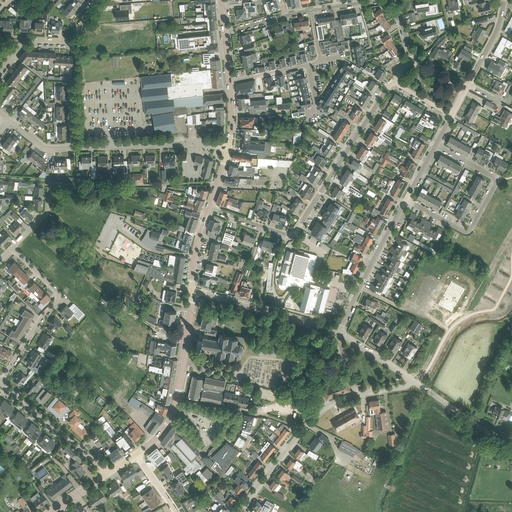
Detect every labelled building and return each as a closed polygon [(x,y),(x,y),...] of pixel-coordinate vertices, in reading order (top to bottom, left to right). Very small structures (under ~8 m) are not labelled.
[(281,1),(280,0),(271,0),(267,1),(270,11),(280,8),(278,2),(281,1)] [(448,0),(450,6),(447,7),(449,13),(454,12),(453,10),(460,8),(459,5),(457,0),(448,0)] [(207,6),(205,7),(205,10),(210,10),(211,9),(211,8),(216,8),(216,2),(207,3),(207,6)] [(244,9),(237,10),(238,19),(247,18),(246,12),(252,12),(256,11),(255,5),(251,6),(250,2),(247,2),(244,2),(244,7),(244,9)] [(426,12),(430,11),(434,10),(433,5),(429,5),(429,2),(415,4),(416,12),(425,10),(426,12)] [(478,4),(481,14),(491,11),(489,4),(486,5),(485,2),(478,4)] [(67,4),(65,6),(74,13),(75,11),(74,10),(76,8),(70,3),(68,5),(67,4)] [(121,10),(116,11),(116,19),(129,18),(129,13),(132,13),(131,4),(120,5),(121,5),(122,10),(121,10)] [(71,14),(72,15),(74,13),(65,6),(63,8),(65,9),(62,12),(68,17),(71,14)] [(374,13),(376,17),(377,18),(383,14),(384,13),(381,8),(377,10),(375,7),(372,10),(374,13)] [(205,10),(204,10),(205,16),(208,16),(212,15),(217,15),(216,8),(211,8),(211,9),(210,10),(205,10)] [(357,12),(348,14),(349,19),(350,22),(350,23),(349,23),(350,25),(353,25),(353,23),(358,22),(357,16),(357,12)] [(415,15),(414,12),(409,13),(411,21),(415,20),(419,19),(418,14),(415,15)] [(348,14),(340,15),(341,19),(341,20),(341,24),(342,24),(342,25),(342,26),(350,25),(349,23),(350,23),(350,22),(349,19),(348,14)] [(379,21),(381,24),(387,20),(383,14),(377,18),(372,22),(374,25),(379,21)] [(336,25),(334,16),(326,17),(327,23),(328,26),(336,25)] [(12,22),(15,22),(15,19),(10,18),(10,21),(0,20),(0,25),(3,26),(3,29),(12,30),(12,22)] [(27,30),(28,21),(28,19),(20,18),(19,30),(24,30),(27,30)] [(35,22),(35,28),(34,28),(34,29),(34,31),(42,31),(43,19),(39,19),(39,23),(35,22)] [(361,34),(357,35),(358,38),(367,36),(366,32),(362,19),(359,20),(359,22),(361,33),(361,34)] [(437,34),(434,23),(435,23),(434,19),(426,22),(427,25),(429,25),(430,27),(421,29),(424,38),(431,36),(432,37),(437,35),(437,34)] [(49,23),(49,27),(51,27),(51,32),(53,32),(53,33),(54,33),(54,32),(58,33),(59,27),(62,27),(62,21),(51,20),(51,23),(49,23)] [(310,27),(309,20),(301,21),(302,28),(310,27)] [(381,24),(379,25),(376,28),(369,30),(369,32),(377,30),(377,31),(381,28),(383,31),(385,29),(386,30),(391,26),(387,20),(381,24)] [(274,27),(277,35),(290,32),(293,31),(292,28),(291,23),(285,24),(287,28),(283,29),(282,25),(274,27)] [(474,29),(471,36),(473,38),(471,42),(477,45),(479,41),(480,41),(486,30),(481,28),(479,27),(477,31),(474,29)] [(210,35),(178,38),(179,48),(185,48),(189,47),(199,46),(200,46),(210,45),(218,44),(217,31),(212,32),(210,32),(210,35)] [(254,35),(253,32),(246,34),(239,35),(240,43),(247,42),(247,41),(251,41),(250,36),(254,35)] [(385,44),(391,40),(392,39),(388,34),(385,36),(383,33),(380,35),(375,37),(377,40),(381,39),(385,44)] [(444,36),(436,44),(438,46),(439,47),(446,39),(445,38),(444,36)] [(511,48),(511,41),(503,37),(493,54),(501,58),(503,54),(500,53),(504,46),(509,48),(510,47),(511,48)] [(317,54),(314,39),(303,43),(304,46),(309,45),(310,50),(308,50),(309,54),(311,53),(312,55),(313,54),(313,55),(313,56),(314,56),(315,56),(316,56),(316,55),(317,55),(317,54)] [(330,52),(329,49),(330,49),(330,47),(333,46),(333,43),(330,43),(330,40),(320,42),(322,49),(323,54),(330,52)] [(333,43),(333,46),(336,46),(337,48),(338,48),(338,51),(345,50),(345,49),(349,48),(348,40),(341,41),(342,45),(338,45),(337,42),(333,43)] [(395,46),(391,40),(385,44),(389,49),(395,46)] [(245,51),(255,48),(254,43),(244,46),(245,51)] [(395,46),(389,49),(387,51),(392,58),(394,56),(393,55),(399,51),(395,46)] [(456,62),(454,66),(459,69),(464,60),(463,59),(464,58),(466,55),(469,57),(471,54),(471,53),(473,50),(467,46),(465,50),(463,49),(462,49),(458,56),(457,56),(455,59),(457,60),(456,62)] [(439,54),(448,59),(452,51),(448,49),(447,50),(444,49),(443,50),(436,47),(431,56),(436,59),(439,54)] [(295,52),(295,55),(300,54),(301,58),(299,58),(300,62),(302,61),(302,63),(308,62),(305,49),(295,52)] [(28,60),(31,60),(31,52),(25,51),(22,55),(28,60)] [(297,64),(295,55),(295,52),(284,54),(285,57),(290,56),(291,60),(289,60),(290,64),(292,64),(292,65),(297,64)] [(207,64),(207,68),(221,67),(220,59),(215,60),(214,53),(210,53),(203,54),(204,65),(207,64)] [(242,54),(243,61),(244,66),(253,65),(253,58),(256,58),(256,53),(247,54),(242,54)] [(287,66),(285,57),(284,54),(274,56),(274,60),(280,59),(280,62),(278,63),(279,67),(281,66),(282,67),(287,66)] [(25,64),(28,60),(22,55),(19,59),(25,64)] [(399,55),(394,58),(397,63),(402,60),(399,55)] [(276,69),(274,60),(274,56),(263,59),(264,62),(269,61),(270,65),(268,65),(269,69),(271,68),(271,70),(276,69)] [(266,71),(264,62),(263,59),(261,59),(262,63),(261,63),(261,66),(258,67),(258,66),(255,67),(255,69),(253,70),(252,70),(252,71),(252,72),(252,73),(253,73),(253,74),(254,74),(266,71)] [(492,61),(487,69),(495,73),(495,74),(501,77),(505,69),(509,71),(509,70),(510,68),(504,64),(505,62),(500,60),(498,64),(492,61)] [(385,64),(383,66),(385,68),(387,70),(392,67),(389,62),(386,64),(385,64)] [(17,68),(24,74),(24,73),(28,69),(21,63),(17,68)] [(343,67),(342,67),(351,73),(354,68),(358,71),(360,69),(360,68),(353,64),(351,66),(348,64),(345,63),(344,64),(342,66),(343,67)] [(339,72),(347,77),(348,78),(351,73),(342,67),(340,69),(339,71),(339,72)] [(23,79),(26,75),(24,73),(24,74),(17,68),(13,73),(20,78),(21,78),(23,79)] [(141,89),(143,101),(145,114),(152,113),(152,115),(153,115),(156,135),(177,131),(176,126),(174,115),(177,115),(187,113),(186,107),(201,105),(219,104),(224,103),(223,93),(218,94),(203,95),(177,98),(177,94),(168,95),(168,87),(173,86),(172,85),(175,85),(175,87),(179,86),(179,85),(190,83),(191,87),(200,86),(200,88),(223,86),(221,68),(216,69),(163,74),(160,75),(157,75),(146,76),(141,77),(142,89),(141,89)] [(386,73),(379,69),(377,72),(373,70),(371,73),(382,80),(384,76),(385,77),(386,74),(386,73)] [(294,74),(295,80),(305,77),(305,74),(304,74),(304,72),(301,73),(299,73),(298,70),(292,71),(293,75),(294,74)] [(336,77),(344,82),(344,81),(347,77),(339,72),(338,74),(336,77)] [(10,77),(17,83),(20,78),(13,73),(10,77)] [(277,76),(280,87),(285,86),(286,90),(289,89),(288,83),(285,84),(284,80),(284,77),(283,75),(277,76)] [(266,81),(265,81),(266,85),(267,85),(268,88),(273,87),(273,88),(277,87),(275,78),(272,79),(271,76),(265,77),(266,81)] [(15,88),(13,87),(17,83),(10,77),(6,82),(8,84),(15,89),(15,88)] [(333,82),(341,86),(342,87),(345,82),(344,81),(344,82),(336,77),(335,79),(334,79),(333,81),(334,81),(333,81),(333,82)] [(358,84),(364,87),(365,85),(366,85),(375,91),(379,85),(372,80),(370,83),(368,82),(367,80),(363,81),(362,83),(360,81),(357,79),(355,81),(358,84)] [(237,94),(255,90),(254,80),(236,84),(237,94)] [(364,88),(364,87),(358,84),(355,81),(353,84),(362,91),(364,88)] [(511,85),(506,82),(504,81),(502,84),(497,81),(493,88),(498,91),(498,92),(501,93),(503,89),(508,91),(511,85),(510,85),(511,85)] [(55,82),(53,82),(54,85),(54,92),(56,92),(64,92),(64,85),(60,85),(60,82),(55,82)] [(341,86),(333,82),(332,84),(331,83),(330,85),(331,85),(330,86),(338,91),(341,86)] [(5,88),(11,93),(15,89),(8,84),(5,88)] [(328,90),(327,92),(334,96),(337,92),(329,87),(328,90)] [(5,88),(1,93),(8,98),(11,93),(5,88)] [(56,92),(54,92),(55,102),(61,102),(60,98),(65,98),(64,92),(56,92)] [(325,94),(324,96),(331,101),(334,96),(327,92),(326,92),(325,94)] [(372,95),(365,92),(364,94),(360,92),(359,95),(368,101),(372,95)] [(1,93),(0,94),(0,99),(4,102),(6,104),(10,100),(8,98),(1,93)] [(396,101),(399,103),(402,97),(395,93),(390,103),(393,105),(396,101)] [(347,94),(345,97),(355,103),(356,100),(347,94)] [(359,95),(357,97),(361,99),(359,102),(365,106),(368,101),(359,95)] [(320,101),(329,107),(332,102),(331,101),(324,96),(323,96),(322,99),(321,98),(320,101)] [(237,98),(238,103),(246,102),(247,106),(250,106),(251,108),(267,107),(266,100),(250,101),(250,97),(246,98),(246,97),(237,98)] [(355,103),(345,97),(344,99),(353,105),(355,103)] [(404,104),(401,108),(407,111),(408,110),(409,109),(412,103),(406,100),(404,104)] [(329,107),(320,101),(320,102),(320,101),(318,104),(317,106),(320,108),(323,110),(322,112),(321,112),(327,116),(329,113),(326,111),(329,107)] [(493,111),(496,106),(487,101),(484,106),(493,111),(492,114),(494,116),(496,113),(493,111)] [(56,112),(64,112),(64,105),(61,105),(61,102),(55,102),(48,102),(48,106),(54,107),(54,112),(56,112)] [(247,106),(246,102),(238,103),(238,108),(245,107),(245,109),(249,108),(250,113),(254,113),(267,112),(267,107),(251,108),(250,106),(247,106)] [(472,107),(471,106),(469,110),(475,114),(476,114),(479,110),(481,106),(474,102),(472,107)] [(28,105),(25,103),(18,112),(20,113),(18,116),(22,119),(30,107),(28,105)] [(405,114),(408,116),(409,114),(410,113),(412,115),(417,106),(412,103),(409,109),(408,110),(407,111),(405,114)] [(355,108),(351,106),(349,109),(359,115),(362,110),(356,106),(355,108)] [(417,106),(412,115),(411,117),(414,118),(416,115),(419,116),(419,115),(420,115),(423,109),(417,106)] [(36,112),(33,109),(30,107),(22,119),(25,121),(27,119),(29,120),(34,114),(36,112)] [(347,115),(356,120),(359,115),(349,109),(347,113),(340,109),(339,110),(337,109),(336,111),(338,112),(346,117),(347,115)] [(493,120),(493,121),(497,124),(499,122),(503,124),(507,126),(508,123),(510,119),(511,115),(511,113),(508,111),(504,109),(503,112),(504,112),(500,118),(496,115),(493,120)] [(475,114),(469,110),(465,117),(467,119),(467,121),(466,121),(465,124),(469,126),(470,127),(476,130),(478,127),(470,123),(471,121),(475,114)] [(39,119),(33,127),(36,130),(38,127),(40,129),(43,125),(45,123),(42,121),(46,115),(45,111),(39,119)] [(342,117),(345,119),(346,117),(338,112),(336,111),(334,113),(336,114),(342,118),(342,117)] [(415,129),(421,132),(424,126),(426,122),(431,125),(429,127),(433,129),(435,124),(435,125),(439,118),(426,111),(423,115),(419,122),(419,123),(417,126),(415,129)] [(54,112),(53,112),(53,122),(56,122),(62,122),(61,118),(64,118),(64,112),(56,112),(54,112)] [(32,122),(29,125),(33,127),(39,119),(34,114),(29,120),(32,122)] [(386,128),(387,129),(390,124),(392,125),(393,123),(383,116),(381,118),(380,118),(377,122),(384,127),(386,128)] [(241,125),(245,125),(245,128),(251,128),(251,126),(252,126),(252,122),(258,122),(259,117),(250,117),(243,117),(243,121),(242,121),(241,125)] [(341,121),(342,122),(341,125),(347,129),(350,124),(343,119),(341,121)] [(54,132),(55,132),(58,132),(66,132),(66,125),(62,125),(62,122),(56,122),(53,122),(48,122),(48,124),(54,124),(54,132)] [(382,130),(384,131),(386,128),(384,127),(377,122),(374,127),(380,132),(382,130)] [(335,131),(336,132),(337,131),(343,135),(347,129),(341,125),(338,129),(337,128),(335,131)] [(250,139),(251,136),(268,137),(268,130),(251,129),(251,128),(245,128),(243,128),(242,129),(241,129),(241,132),(242,133),(242,139),(250,139)] [(329,135),(319,128),(318,131),(328,137),(329,135)] [(328,137),(318,131),(316,133),(324,138),(324,141),(324,142),(323,144),(333,151),(337,145),(327,139),(328,137)] [(337,131),(336,132),(335,135),(333,134),(332,136),(339,141),(343,135),(337,131)] [(379,136),(371,132),(368,137),(377,142),(379,138),(389,145),(391,141),(389,140),(386,138),(384,137),(382,135),(380,134),(379,136)] [(7,137),(8,138),(6,140),(12,145),(15,141),(18,143),(20,140),(14,136),(12,138),(8,135),(7,137)] [(485,136),(482,135),(477,145),(480,147),(483,140),(485,136)] [(446,143),(452,146),(456,139),(450,136),(446,143)] [(365,141),(371,145),(373,146),(374,144),(376,145),(378,142),(377,142),(368,137),(365,141)] [(409,141),(408,143),(411,145),(416,148),(421,151),(425,144),(421,141),(420,141),(415,138),(412,143),(409,141)] [(461,142),(456,139),(452,146),(457,149),(461,142)] [(467,142),(462,139),(461,142),(457,149),(462,152),(466,145),(467,142)] [(9,150),(8,150),(10,148),(13,150),(15,147),(12,145),(6,140),(4,143),(3,142),(1,144),(4,147),(2,150),(7,153),(9,150)] [(242,151),(247,152),(270,155),(272,142),(265,141),(265,143),(243,141),(242,151)] [(333,151),(323,144),(320,149),(314,145),(312,148),(317,151),(322,154),(324,152),(330,156),(333,151)] [(468,155),(471,148),(466,145),(462,152),(468,155)] [(371,151),(362,146),(359,150),(368,156),(371,152),(376,156),(378,152),(373,149),(371,151)] [(376,148),(374,147),(373,149),(378,152),(383,156),(384,154),(376,149),(376,148)] [(479,147),(475,154),(481,158),(485,150),(479,147)] [(412,155),(417,158),(421,151),(416,148),(412,155)] [(488,158),(490,159),(494,153),(486,148),(485,150),(481,158),(487,161),(488,158)] [(362,159),(361,161),(363,163),(368,156),(359,150),(356,155),(362,159)] [(27,162),(30,159),(33,162),(38,155),(33,151),(29,156),(25,153),(20,160),(24,162),(25,160),(27,162)] [(323,155),(322,154),(317,151),(313,157),(312,156),(311,158),(309,156),(307,159),(309,160),(313,162),(315,160),(323,166),(327,160),(322,157),(323,155)] [(494,161),(493,164),(498,167),(502,160),(497,157),(499,152),(496,151),(491,160),(494,161)] [(234,152),(232,158),(240,161),(239,165),(245,165),(251,166),(255,166),(257,166),(259,166),(264,166),(265,158),(258,158),(257,158),(252,157),(238,153),(234,152)] [(175,154),(164,155),(164,168),(169,168),(168,165),(175,165),(175,154)] [(440,167),(442,164),(446,157),(440,154),(437,161),(439,163),(438,166),(440,167)] [(42,162),(44,159),(38,155),(33,162),(36,164),(34,167),(41,172),(42,170),(42,169),(45,166),(45,164),(42,162)] [(132,158),(129,158),(129,166),(134,166),(134,163),(140,163),(140,155),(132,155),(132,158)] [(155,155),(146,155),(146,167),(149,167),(149,163),(155,163),(155,155)] [(202,173),(201,175),(209,178),(213,160),(196,155),(194,163),(198,164),(197,171),(202,173)] [(390,163),(392,160),(385,155),(380,164),(384,167),(387,161),(390,163)] [(388,157),(398,163),(401,164),(402,162),(390,155),(388,157)] [(108,156),(98,156),(98,167),(105,167),(105,171),(105,172),(108,172),(108,171),(111,171),(111,168),(111,167),(111,166),(111,162),(108,162),(108,156)] [(114,164),(113,164),(113,166),(113,167),(113,168),(117,168),(118,167),(119,165),(124,164),(124,156),(114,156),(114,164)] [(82,161),(79,161),(79,169),(83,169),(83,165),(92,165),(92,157),(82,157),(82,161)] [(442,164),(447,167),(451,160),(446,157),(442,164)] [(64,159),(64,160),(60,160),(61,172),(64,172),(63,168),(67,168),(67,169),(70,169),(70,163),(67,163),(66,158),(64,159)] [(55,170),(55,168),(57,168),(57,172),(61,172),(60,160),(57,160),(57,159),(54,159),(54,163),(51,163),(51,168),(51,170),(55,170)] [(323,172),(319,169),(314,166),(315,163),(313,162),(309,160),(307,162),(313,165),(311,168),(312,169),(310,171),(319,177),(323,172)] [(365,164),(363,163),(361,161),(359,163),(353,160),(350,165),(356,169),(355,171),(359,173),(359,174),(362,170),(360,169),(362,166),(363,166),(369,170),(374,174),(376,171),(373,169),(365,164)] [(415,163),(409,160),(405,167),(411,170),(415,163)] [(451,160),(447,167),(452,170),(456,163),(451,160)] [(504,170),(508,163),(502,160),(498,167),(504,170)] [(310,179),(316,183),(319,177),(310,171),(306,177),(302,174),(295,169),(294,170),(291,167),(293,164),(300,168),(301,166),(293,161),(291,163),(289,166),(289,167),(291,168),(294,171),(294,172),(296,173),(298,175),(300,176),(306,180),(307,178),(310,179)] [(399,167),(398,168),(399,169),(403,171),(401,174),(407,177),(411,170),(405,167),(401,164),(400,164),(397,162),(395,165),(399,167)] [(462,166),(456,163),(452,170),(458,173),(462,166)] [(247,167),(247,170),(237,170),(238,167),(230,164),(227,172),(236,175),(254,176),(255,168),(255,167),(247,167)] [(347,169),(344,175),(353,181),(354,179),(351,177),(353,173),(351,172),(347,169)] [(359,173),(357,177),(365,182),(367,179),(359,174),(359,173)] [(353,193),(360,198),(362,195),(360,193),(350,187),(349,187),(353,181),(344,175),(340,181),(345,185),(344,187),(346,188),(353,193)] [(313,187),(305,182),(306,180),(300,176),(299,178),(298,179),(302,182),(300,186),(301,187),(302,187),(302,188),(309,193),(313,187)] [(391,183),(395,185),(400,189),(404,181),(399,178),(397,182),(393,180),(392,181),(392,180),(387,178),(388,178),(385,176),(384,179),(387,181),(391,183)] [(478,176),(475,181),(482,185),(485,180),(478,176)] [(225,178),(223,183),(228,185),(232,186),(232,184),(238,186),(239,183),(246,183),(246,179),(241,178),(231,178),(230,180),(225,178)] [(388,194),(389,192),(396,196),(400,189),(395,185),(391,183),(387,181),(384,179),(383,179),(381,182),(386,184),(388,186),(386,189),(382,187),(380,190),(388,194)] [(475,181),(471,187),(478,191),(480,188),(480,189),(481,188),(482,186),(481,185),(482,185),(475,181)] [(34,190),(34,194),(42,194),(43,187),(30,186),(29,189),(34,190)] [(191,186),(189,186),(188,193),(198,195),(201,196),(206,198),(208,190),(202,188),(201,191),(199,190),(199,192),(197,191),(197,188),(192,188),(191,186)] [(336,186),(332,193),(334,194),(335,195),(334,197),(336,198),(337,196),(338,197),(341,194),(343,195),(345,192),(349,194),(351,196),(353,193),(346,188),(344,187),(342,190),(340,189),(336,186)] [(288,191),(290,191),(296,195),(298,193),(306,198),(309,193),(302,188),(302,187),(301,187),(298,192),(294,190),(290,187),(288,191)] [(417,197),(422,200),(426,193),(428,190),(422,187),(421,190),(417,197)] [(468,193),(475,196),(478,191),(471,187),(468,193)] [(455,193),(457,194),(459,191),(455,189),(451,197),(452,198),(455,193)] [(229,198),(226,197),(228,193),(221,191),(219,197),(232,202),(236,203),(238,200),(233,199),(229,197),(229,198)] [(164,200),(167,202),(167,201),(168,202),(168,201),(173,203),(174,198),(170,197),(170,196),(169,195),(169,194),(166,193),(166,194),(164,199),(164,200)] [(431,196),(426,193),(422,200),(427,203),(431,196)] [(188,198),(189,198),(188,200),(196,202),(203,205),(205,200),(197,197),(198,196),(194,195),(194,196),(189,194),(188,198)] [(469,201),(471,198),(464,194),(459,203),(462,204),(469,208),(472,203),(469,201)] [(433,206),(437,199),(431,196),(427,203),(433,206)] [(218,199),(216,203),(223,206),(226,207),(227,204),(235,207),(237,203),(236,203),(232,202),(219,197),(218,199)] [(394,200),(389,197),(385,205),(390,208),(394,200)] [(303,202),(296,198),(293,203),(300,208),(303,202)] [(41,209),(42,200),(34,199),(33,208),(41,209)] [(267,220),(268,215),(269,211),(271,206),(263,204),(264,201),(258,199),(257,203),(255,209),(258,210),(257,215),(262,217),(261,218),(267,220)] [(438,209),(442,202),(437,199),(433,206),(438,209)] [(188,200),(187,202),(186,206),(201,211),(203,205),(196,202),(188,200)] [(289,209),(296,213),(300,208),(293,203),(289,209)] [(331,203),(328,207),(330,209),(338,214),(343,206),(337,203),(336,206),(334,204),(333,204),(331,203)] [(462,204),(459,210),(466,214),(469,208),(462,204)] [(381,212),(386,215),(390,208),(385,205),(381,212)] [(19,213),(20,214),(21,215),(28,222),(33,217),(30,214),(34,211),(30,209),(25,207),(23,209),(20,212),(19,212),(19,213)] [(328,207),(325,212),(327,213),(335,218),(338,214),(330,209),(328,207)] [(182,214),(190,216),(198,219),(200,214),(192,211),(192,213),(183,210),(182,213),(182,214)] [(463,219),(466,214),(459,210),(456,216),(463,219)] [(10,214),(10,215),(15,220),(16,220),(18,217),(19,217),(13,211),(13,212),(10,214)] [(325,212),(322,217),(324,218),(325,218),(327,220),(325,222),(330,226),(335,218),(327,213),(325,212)] [(353,212),(348,221),(351,223),(356,214),(353,212)] [(408,225),(412,228),(413,228),(417,221),(414,219),(417,215),(412,212),(406,222),(409,223),(408,225)] [(274,213),(272,221),(278,223),(281,215),(274,213)] [(286,218),(287,217),(281,215),(278,223),(284,225),(286,218)] [(190,216),(187,225),(195,227),(198,219),(190,216)] [(373,217),(370,221),(374,223),(380,226),(384,219),(378,216),(376,219),(373,217)] [(417,233),(423,224),(425,220),(422,218),(420,222),(417,221),(413,228),(412,230),(417,233)] [(215,239),(217,235),(212,233),(213,231),(218,233),(220,227),(219,226),(220,223),(219,222),(211,219),(207,229),(208,229),(207,236),(215,239)] [(420,234),(423,236),(430,222),(425,220),(423,224),(417,233),(420,234)] [(17,221),(9,228),(16,234),(23,227),(17,221)] [(316,222),(314,225),(315,226),(326,233),(330,226),(325,222),(323,225),(321,224),(318,221),(317,223),(316,222)] [(374,223),(370,221),(368,225),(372,227),(370,231),(376,234),(380,226),(374,223)] [(423,236),(428,238),(429,237),(433,229),(430,228),(433,224),(430,222),(423,236)] [(185,232),(193,235),(195,227),(187,225),(186,227),(179,225),(178,230),(180,231),(185,232)] [(315,226),(311,231),(315,234),(317,235),(315,238),(317,239),(321,241),(326,233),(315,226)] [(439,227),(436,231),(433,229),(429,237),(435,240),(435,239),(437,241),(443,230),(439,227)] [(226,228),(222,241),(232,244),(233,241),(235,236),(236,231),(232,230),(231,235),(229,234),(230,229),(226,228)] [(152,249),(153,248),(155,245),(157,245),(158,240),(161,233),(148,229),(144,237),(141,242),(152,249)] [(0,242),(3,245),(8,240),(9,240),(11,238),(4,231),(2,233),(3,235),(0,237),(0,242)] [(185,232),(180,231),(177,238),(182,240),(190,243),(193,235),(185,232)] [(128,249),(133,241),(121,234),(119,236),(127,241),(124,246),(128,249)] [(250,235),(245,234),(243,242),(253,245),(255,238),(250,236),(250,235)] [(353,236),(355,237),(369,245),(373,238),(368,235),(366,238),(361,236),(360,237),(354,234),(353,236)] [(399,243),(398,246),(405,249),(408,244),(403,241),(404,239),(398,235),(395,240),(399,243)] [(369,245),(355,237),(353,240),(355,242),(355,241),(359,243),(357,247),(360,249),(360,250),(365,253),(369,245)] [(27,239),(21,245),(24,248),(30,242),(27,239)] [(260,241),(256,252),(259,253),(260,253),(261,249),(263,250),(264,249),(267,250),(270,241),(267,241),(267,240),(264,239),(264,240),(264,239),(263,242),(260,241)] [(176,247),(183,250),(188,251),(190,244),(183,241),(178,240),(176,247)] [(212,241),(210,249),(218,251),(219,247),(221,248),(228,250),(229,245),(222,244),(220,244),(220,243),(212,241)] [(270,241),(267,250),(271,251),(270,254),(275,255),(277,248),(275,247),(276,243),(270,241)] [(30,242),(24,248),(27,251),(33,245),(30,242)] [(33,245),(27,251),(31,255),(37,249),(33,245)] [(405,256),(407,251),(405,249),(398,246),(396,249),(392,246),(391,249),(405,256)] [(37,249),(31,255),(34,258),(40,252),(37,249)] [(219,255),(218,254),(218,251),(210,249),(209,257),(216,258),(217,258),(218,258),(218,259),(225,261),(226,256),(219,254),(219,255)] [(354,253),(350,260),(351,261),(354,262),(359,264),(363,257),(358,255),(360,252),(358,252),(355,250),(354,249),(352,252),(354,253)] [(392,256),(402,262),(405,256),(391,249),(389,251),(393,254),(392,256)] [(280,275),(278,283),(279,283),(279,284),(279,285),(279,286),(279,287),(280,287),(280,288),(281,288),(282,289),(283,289),(284,289),(285,289),(285,288),(286,288),(287,287),(288,287),(288,286),(289,286),(290,286),(291,285),(292,285),(293,285),(295,284),(296,284),(297,284),(298,284),(300,285),(304,286),(306,286),(305,288),(300,308),(309,311),(310,310),(310,307),(314,308),(314,309),(323,311),(330,287),(329,287),(331,281),(311,276),(316,258),(317,255),(316,255),(308,253),(304,252),(304,254),(295,252),(295,253),(294,253),(294,252),(287,250),(285,258),(284,263),(281,271),(282,271),(281,275),(280,275)] [(34,258),(33,259),(36,263),(44,255),(40,252),(34,258)] [(36,263),(40,267),(48,259),(47,259),(44,255),(36,263)] [(401,268),(404,263),(402,262),(392,256),(389,255),(388,258),(392,260),(391,263),(401,268)] [(142,273),(146,274),(165,280),(165,279),(172,281),(177,283),(182,283),(186,258),(181,257),(175,256),(173,268),(163,266),(162,267),(138,259),(133,270),(142,273)] [(48,259),(40,267),(44,270),(49,266),(51,268),(56,264),(49,257),(47,259),(48,259)] [(347,269),(343,268),(342,273),(348,273),(351,274),(352,271),(355,272),(359,264),(354,262),(351,261),(347,269)] [(3,268),(10,275),(12,272),(18,266),(19,266),(15,262),(14,262),(10,266),(8,264),(3,268)] [(212,275),(215,276),(217,269),(218,266),(207,263),(205,272),(212,275)] [(388,268),(395,272),(398,273),(401,268),(391,263),(389,265),(385,263),(384,266),(388,268)] [(12,272),(16,276),(21,270),(20,269),(21,269),(18,266),(12,272)] [(55,267),(48,274),(54,280),(61,273),(55,267)] [(122,279),(128,281),(132,269),(127,267),(122,279)] [(388,268),(386,270),(382,268),(381,271),(383,272),(392,277),(395,272),(388,268)] [(21,270),(16,276),(14,278),(18,282),(25,274),(23,271),(22,271),(21,270)] [(203,279),(202,284),(209,286),(211,279),(217,281),(218,277),(215,276),(212,275),(205,272),(204,272),(202,279),(203,279)] [(237,272),(233,284),(238,286),(243,274),(237,272)] [(393,277),(392,277),(383,272),(382,275),(378,273),(376,275),(390,283),(393,277)] [(61,273),(54,280),(61,286),(68,279),(61,273)] [(23,288),(26,285),(27,284),(25,282),(29,278),(28,277),(28,276),(25,274),(18,282),(21,285),(20,286),(22,289),(23,288)] [(387,288),(390,283),(376,275),(375,278),(379,280),(378,283),(387,288)] [(10,289),(10,288),(1,278),(0,278),(0,289),(1,288),(4,289),(5,287),(10,289)] [(448,278),(431,313),(449,322),(466,286),(448,278)] [(175,288),(176,284),(166,280),(165,285),(170,286),(169,291),(164,289),(162,300),(174,302),(176,292),(174,291),(175,288)] [(247,282),(243,281),(241,286),(240,291),(241,291),(240,295),(247,297),(248,297),(251,297),(252,294),(250,293),(251,289),(247,288),(248,285),(246,285),(247,282)] [(28,287),(26,290),(30,293),(37,285),(35,283),(34,283),(33,282),(29,286),(27,284),(26,285),(28,287)] [(384,293),(387,288),(378,283),(376,286),(372,283),(369,288),(380,295),(382,292),(384,293)] [(230,292),(235,294),(238,286),(233,284),(230,292)] [(40,288),(37,285),(30,293),(33,297),(41,290),(40,288)] [(85,287),(78,295),(84,301),(91,293),(85,287)] [(33,297),(37,301),(39,299),(45,293),(42,290),(42,291),(41,290),(33,297)] [(49,296),(46,292),(45,293),(39,299),(41,302),(37,305),(38,306),(41,309),(47,303),(45,301),(49,297),(49,296)] [(91,293),(84,301),(88,304),(95,296),(91,293)] [(95,296),(88,304),(91,307),(98,300),(95,296)] [(370,310),(374,312),(378,303),(373,300),(372,301),(367,299),(363,306),(370,309),(370,310)] [(98,300),(91,307),(94,310),(101,303),(98,300)] [(84,314),(77,306),(73,303),(68,307),(66,305),(60,312),(66,319),(70,315),(70,316),(72,316),(73,315),(79,320),(84,314)] [(101,303),(94,310),(101,316),(108,309),(101,303)] [(160,320),(159,326),(160,326),(166,328),(167,321),(175,323),(177,312),(173,311),(170,311),(169,311),(169,307),(164,307),(164,310),(163,314),(165,315),(164,321),(160,320)] [(30,321),(34,315),(24,309),(21,315),(24,316),(30,321)] [(377,312),(375,316),(382,320),(384,316),(386,313),(383,311),(381,315),(377,312)] [(369,318),(379,324),(382,320),(375,316),(371,314),(369,318)] [(156,319),(147,315),(145,319),(154,323),(156,319)] [(201,327),(206,328),(205,333),(215,335),(216,335),(217,330),(211,329),(211,326),(214,326),(215,323),(216,323),(217,319),(213,318),(213,317),(204,315),(201,327)] [(27,326),(30,321),(24,316),(20,321),(27,326)] [(388,335),(379,329),(382,326),(383,327),(385,323),(385,322),(386,323),(389,319),(384,316),(382,320),(379,324),(375,330),(378,332),(376,335),(377,336),(373,340),(380,345),(384,338),(385,339),(388,335)] [(51,324),(47,328),(51,331),(54,328),(56,329),(62,323),(55,317),(49,323),(51,324)] [(20,321),(15,318),(13,321),(18,324),(17,326),(24,331),(27,326),(20,321)] [(92,323),(89,326),(96,333),(102,327),(93,318),(90,321),(92,323)] [(415,319),(410,328),(413,331),(419,322),(415,319)] [(419,322),(413,331),(417,333),(422,324),(419,322)] [(370,332),(373,329),(364,323),(361,329),(362,329),(359,334),(365,338),(369,332),(370,332)] [(67,325),(64,328),(70,333),(73,330),(67,325)] [(14,331),(21,335),(24,331),(17,326),(14,331)] [(80,327),(76,331),(85,338),(88,335),(92,338),(96,333),(89,326),(85,331),(80,327)] [(11,331),(8,335),(13,339),(18,341),(20,337),(21,336),(14,331),(12,330),(11,331)] [(76,331),(73,335),(77,339),(73,343),(81,350),(85,345),(82,342),(85,338),(76,331)] [(50,344),(52,340),(51,340),(52,338),(44,333),(37,344),(39,345),(37,349),(42,352),(44,349),(45,350),(49,344),(50,344)] [(215,338),(215,335),(205,333),(204,336),(203,336),(202,335),(201,335),(199,336),(198,338),(197,343),(200,343),(200,345),(200,346),(201,346),(201,347),(202,347),(202,348),(204,348),(205,348),(205,347),(208,348),(209,348),(213,349),(217,349),(216,353),(215,354),(216,354),(217,354),(219,354),(219,356),(222,357),(223,355),(225,356),(226,355),(233,357),(233,358),(234,358),(233,360),(239,361),(241,353),(241,352),(241,353),(242,353),(242,352),(243,350),(243,351),(244,350),(243,350),(244,348),(244,347),(243,345),(244,345),(243,344),(244,337),(238,336),(234,335),(234,337),(229,336),(228,336),(226,336),(227,334),(223,333),(223,335),(220,335),(220,334),(219,335),(220,335),(219,339),(215,338)] [(110,336),(107,341),(114,348),(118,343),(110,336)] [(400,345),(402,342),(394,336),(391,342),(388,347),(395,351),(399,345),(400,345)] [(107,341),(103,345),(111,352),(114,348),(107,341)] [(175,355),(176,345),(168,344),(168,343),(158,342),(157,348),(167,350),(166,354),(175,355)] [(65,344),(61,348),(70,355),(73,351),(77,355),(81,350),(73,343),(69,348),(65,344)] [(415,352),(417,348),(409,343),(405,348),(406,349),(403,353),(410,358),(414,351),(415,352)] [(103,345),(100,348),(108,355),(111,352),(103,345)] [(8,349),(7,350),(2,347),(0,349),(0,356),(3,358),(4,356),(8,358),(11,351),(8,349)] [(100,348),(97,352),(105,358),(108,355),(100,348)] [(31,355),(26,362),(29,364),(27,366),(36,372),(39,373),(41,371),(45,366),(40,363),(37,367),(35,366),(41,355),(37,353),(33,350),(30,354),(31,355)] [(97,352),(93,356),(98,360),(96,362),(101,367),(107,360),(105,358),(97,352)] [(63,357),(56,365),(63,372),(69,365),(65,361),(67,360),(63,357)] [(162,374),(162,375),(165,376),(165,374),(175,376),(176,369),(177,368),(177,364),(178,360),(177,360),(173,359),(168,358),(167,363),(165,363),(165,368),(164,372),(164,374),(162,374)] [(108,371),(103,375),(107,379),(107,380),(115,373),(114,373),(111,369),(114,366),(111,364),(106,368),(108,371)] [(56,365),(53,368),(60,375),(63,372),(56,365)] [(53,368),(47,375),(54,382),(60,375),(53,368)] [(13,379),(20,385),(22,383),(24,384),(35,371),(31,369),(28,372),(29,373),(26,377),(20,371),(13,379)] [(115,373),(107,380),(111,384),(116,380),(119,382),(124,378),(121,375),(118,377),(115,373)] [(164,387),(173,389),(175,376),(165,374),(165,376),(162,375),(160,386),(163,387),(164,387)] [(194,376),(190,396),(199,398),(199,396),(202,397),(201,398),(221,403),(223,394),(221,393),(222,389),(224,389),(225,380),(206,376),(205,380),(202,380),(203,378),(194,376)] [(34,388),(37,391),(46,381),(41,377),(35,385),(33,383),(34,382),(33,381),(31,381),(30,381),(24,389),(30,393),(34,388)] [(118,387),(116,389),(120,394),(127,387),(123,383),(126,380),(124,378),(119,382),(116,384),(118,387)] [(331,398),(351,391),(347,381),(340,383),(327,388),(331,398)] [(120,394),(119,394),(123,399),(124,398),(126,400),(131,396),(135,390),(134,389),(131,391),(127,387),(120,394)] [(158,391),(158,392),(164,394),(167,395),(172,396),(173,389),(164,387),(163,387),(162,392),(160,391),(159,391),(158,391)] [(46,391),(43,388),(35,398),(40,402),(42,400),(44,402),(49,397),(48,396),(51,393),(47,390),(46,391)] [(164,394),(158,392),(157,392),(155,398),(159,399),(160,397),(163,398),(163,402),(170,404),(172,396),(167,395),(164,394)] [(46,407),(60,419),(70,408),(66,405),(59,400),(59,399),(56,396),(46,407)] [(129,401),(129,403),(138,409),(139,408),(146,413),(150,416),(151,414),(153,412),(155,413),(153,416),(151,419),(145,428),(149,431),(153,434),(161,423),(164,418),(160,415),(155,411),(132,397),(129,401)] [(0,400),(0,410),(1,412),(8,403),(7,402),(5,400),(5,401),(4,400),(2,401),(2,402),(0,400)] [(371,408),(375,408),(376,413),(378,429),(388,428),(387,416),(386,411),(380,412),(380,407),(379,400),(370,401),(371,408)] [(306,410),(310,404),(306,401),(302,407),(306,410)] [(8,403),(1,412),(6,416),(5,417),(7,419),(12,413),(9,411),(10,411),(13,407),(11,406),(12,406),(10,404),(10,405),(8,403)] [(159,409),(157,412),(165,415),(168,408),(153,403),(152,406),(159,409)] [(505,409),(498,406),(498,407),(495,406),(495,407),(494,407),(493,409),(492,409),(491,410),(490,411),(490,412),(491,413),(492,413),(491,414),(495,415),(495,416),(501,418),(502,417),(509,420),(511,412),(505,409),(505,411),(504,411),(505,409)] [(70,427),(83,438),(88,432),(84,428),(82,430),(76,425),(80,420),(77,417),(79,414),(74,409),(69,415),(72,418),(68,422),(72,425),(70,427)] [(355,410),(332,422),(337,431),(359,418),(355,410)] [(7,419),(4,423),(5,424),(6,425),(9,421),(14,425),(22,415),(20,414),(21,413),(19,412),(17,411),(15,414),(14,415),(12,413),(7,419)] [(22,415),(14,425),(18,429),(17,430),(20,432),(21,431),(26,425),(23,423),(24,422),(27,419),(25,418),(26,417),(24,416),(22,415)] [(245,415),(241,428),(243,428),(242,431),(250,434),(251,430),(250,429),(252,425),(254,417),(245,415)] [(107,421),(100,426),(104,431),(106,430),(113,439),(118,446),(120,449),(122,447),(126,452),(135,446),(124,431),(117,436),(114,433),(116,432),(107,421)] [(26,425),(21,431),(23,433),(24,431),(29,435),(36,427),(34,425),(35,425),(33,423),(32,424),(31,423),(29,426),(28,427),(26,425)] [(134,423),(130,427),(125,432),(135,442),(142,436),(142,435),(141,436),(137,431),(139,429),(134,423)] [(273,433),(270,438),(279,445),(284,438),(275,431),(274,431),(264,424),(263,425),(273,433)] [(275,431),(284,438),(290,431),(288,430),(290,427),(287,425),(283,424),(279,428),(278,427),(275,431)] [(36,427),(29,435),(34,439),(32,440),(35,442),(39,436),(37,435),(38,434),(41,431),(39,429),(40,429),(38,427),(37,428),(36,427)] [(195,459),(200,454),(184,436),(179,432),(173,427),(161,442),(167,447),(169,446),(171,447),(187,465),(184,468),(188,473),(192,470),(194,472),(201,466),(195,459)] [(237,445),(243,449),(253,437),(248,433),(244,432),(242,435),(239,433),(232,443),(237,445)] [(5,437),(4,437),(9,444),(13,439),(6,434),(4,436),(5,437)] [(35,442),(33,444),(40,449),(41,449),(43,446),(50,438),(48,437),(49,436),(47,435),(46,435),(45,434),(42,437),(42,438),(39,436),(35,442)] [(326,443),(329,440),(321,434),(319,437),(320,439),(319,440),(317,438),(313,443),(312,443),(309,446),(316,451),(324,441),(326,443)] [(397,448),(395,434),(388,435),(390,448),(397,448)] [(50,438),(43,446),(47,450),(46,452),(49,454),(54,447),(53,448),(51,446),(52,445),(54,442),(53,441),(53,440),(52,439),(51,439),(50,438)] [(359,456),(362,450),(342,440),(338,449),(353,457),(355,454),(359,456)] [(105,442),(104,443),(102,444),(113,461),(123,455),(118,447),(111,452),(105,442)] [(203,457),(202,458),(205,461),(216,474),(221,477),(222,476),(237,455),(240,451),(231,445),(230,445),(226,442),(224,445),(223,445),(222,444),(221,444),(220,444),(219,445),(214,447),(213,448),(213,449),(212,450),(212,451),(212,452),(212,454),(213,455),(212,455),(210,457),(209,457),(208,456),(207,456),(206,456),(204,456),(203,457)] [(276,447),(270,443),(264,449),(262,448),(264,446),(262,444),(260,446),(264,449),(266,451),(270,454),(276,447)] [(78,456),(75,453),(66,445),(63,449),(71,457),(75,460),(77,458),(78,456)] [(266,451),(264,449),(260,446),(259,448),(263,451),(259,456),(265,461),(270,454),(266,451)] [(162,462),(166,459),(157,448),(149,455),(157,466),(161,463),(161,462),(162,461),(162,462)] [(303,456),(305,453),(299,448),(294,455),(302,460),(304,457),(303,456)] [(307,454),(316,459),(319,455),(309,450),(307,454)] [(171,459),(172,461),(175,459),(170,452),(167,455),(171,459)] [(286,465),(290,469),(292,466),(296,468),(298,466),(299,467),(297,470),(300,472),(303,467),(302,465),(303,464),(297,460),(295,462),(291,458),(286,465)] [(74,467),(71,470),(76,477),(83,472),(81,469),(82,468),(76,461),(72,464),(74,467)] [(262,464),(258,461),(253,467),(257,471),(262,464)] [(231,464),(225,472),(229,474),(234,467),(231,464)] [(167,479),(173,475),(170,470),(171,469),(169,465),(164,469),(163,468),(161,469),(161,470),(160,471),(165,478),(166,477),(167,479)] [(137,472),(133,466),(124,472),(129,479),(133,476),(136,480),(144,475),(141,470),(137,472)] [(248,474),(252,478),(257,471),(253,467),(248,474)] [(37,473),(33,476),(35,478),(36,477),(38,481),(40,479),(41,480),(49,474),(46,470),(45,470),(43,468),(37,473)] [(176,477),(183,472),(181,469),(174,474),(176,477)] [(209,469),(203,475),(209,481),(210,482),(216,477),(209,469)] [(281,478),(279,480),(283,483),(288,487),(290,485),(285,481),(290,475),(283,469),(277,476),(281,478)] [(197,472),(195,474),(205,485),(207,483),(209,481),(203,475),(199,470),(197,472)] [(130,486),(127,480),(129,479),(124,472),(123,471),(122,472),(122,473),(120,475),(124,481),(122,483),(125,487),(126,489),(130,486)] [(234,480),(239,483),(245,488),(248,484),(246,482),(249,478),(240,471),(236,475),(237,476),(234,480)] [(65,473),(63,475),(61,476),(63,479),(54,486),(52,484),(45,489),(46,490),(45,490),(52,499),(72,484),(65,473)] [(171,487),(178,496),(185,491),(179,483),(187,478),(183,474),(177,478),(179,481),(171,487)] [(291,477),(299,484),(301,480),(293,474),(291,477)] [(269,486),(273,489),(275,491),(273,494),(282,499),(284,496),(277,492),(282,485),(274,480),(269,486)] [(116,481),(110,485),(111,486),(107,489),(112,496),(121,489),(116,481)] [(234,489),(240,494),(245,488),(239,483),(234,489)] [(39,484),(36,486),(41,493),(45,491),(39,484)] [(151,488),(142,495),(145,500),(155,493),(151,488)] [(91,503),(88,505),(91,508),(93,507),(93,506),(105,498),(100,491),(88,499),(91,503)] [(37,492),(30,498),(38,508),(43,504),(44,504),(48,501),(42,494),(40,496),(37,492)] [(227,495),(224,499),(227,501),(226,501),(231,505),(236,499),(231,495),(232,494),(229,492),(227,494),(227,495)] [(150,508),(160,501),(155,493),(145,500),(150,508)] [(6,495),(4,497),(11,507),(13,506),(6,495)] [(14,511),(30,511),(26,505),(26,506),(24,503),(25,502),(22,497),(18,500),(21,505),(24,510),(20,511),(19,511),(18,510),(14,511)] [(191,498),(186,501),(181,503),(186,511),(192,509),(190,505),(196,502),(193,497),(191,498)] [(257,502),(253,506),(259,511),(261,511),(271,511),(272,510),(273,510),(273,509),(275,505),(272,504),(272,503),(267,500),(262,506),(261,505),(257,502)] [(215,503),(213,504),(214,505),(217,511),(218,511),(225,511),(227,510),(226,510),(227,509),(223,506),(222,506),(223,505),(220,503),(217,506),(215,503)]
